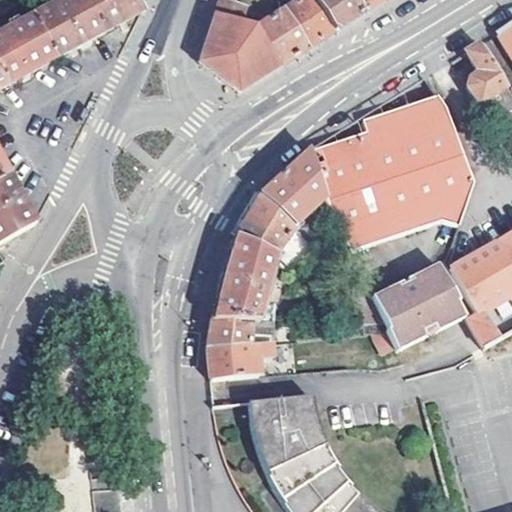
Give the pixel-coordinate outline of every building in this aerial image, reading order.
[(74,50),(104,33),(85,0),(58,0),(61,4),(34,19),(57,59),(74,50)] [(123,22),(143,11),(137,0),(85,0),(104,33),(123,22)] [(300,0),(283,11),(306,50),(313,46),(335,32),(313,0),(300,0)] [(313,0),(335,32),(340,29),(364,14),(354,0),(313,0)] [(354,0),(364,14),(387,0),(354,0)] [(244,10),(219,1),(214,16),(240,24),(244,10)] [(283,11),(254,29),(279,67),(302,53),(306,50),(283,11)] [(240,24),(214,16),(199,63),(220,79),(238,93),(279,67),(254,29),(240,24)] [(57,59),(34,19),(22,26),(19,20),(9,26),(12,30),(0,36),(0,67),(10,86),(25,77),(57,59)] [(511,23),(497,33),(511,56),(511,23)] [(511,145),(511,96),(480,44),(468,52),(479,72),(470,78),(468,87),(478,103),(484,99),(511,145)] [(0,91),(10,86),(0,67),(0,91)] [(366,135),(307,153),(325,206),(335,232),(339,232),(341,237),(346,247),(349,253),(439,222),(456,232),(473,184),(444,113),(436,99),(364,123),(366,135)] [(283,176),(260,198),(296,230),(325,206),(307,153),(283,176)] [(2,165),(0,160),(0,181),(9,176),(2,165)] [(9,176),(0,181),(0,245),(35,225),(18,194),(9,176)] [(240,231),(235,239),(274,255),(277,256),(288,241),(301,251),(310,245),(296,230),(260,198),(240,231)] [(476,318),(467,323),(482,349),(511,331),(511,234),(451,270),(476,318)] [(325,246),(331,255),(346,247),(341,237),(325,246)] [(221,282),(215,319),(258,320),(263,304),(265,304),(269,290),(268,287),(276,260),(274,255),(235,239),(222,276),(221,282)] [(383,333),(393,354),(429,335),(463,317),(458,306),(460,304),(440,265),(371,299),(378,315),(382,323),(386,331),(383,333)] [(214,324),(210,349),(269,344),(269,320),(258,320),(215,319),(214,324)] [(431,335),(429,335),(427,337),(426,339),(426,341),(427,343),(428,344),(430,345),(432,345),(434,345),(436,343),(437,342),(437,339),(436,337),(435,336),(433,335),(431,335)] [(210,356),(211,381),(258,376),(256,361),(271,359),(269,344),(210,349),(210,356)] [(313,396),(289,398),(289,406),(313,404),(313,396)] [(378,511),(374,510),(345,483),(349,480),(329,452),(313,404),(289,406),(289,398),(263,400),(264,410),(257,412),(257,417),(258,422),(251,423),(257,446),(269,477),(292,511),(378,511)] [(248,401),(251,423),(258,422),(257,417),(257,412),(264,410),(263,400),(248,401)] [(391,511),(377,504),(349,480),(345,483),(374,510),(378,511),(391,511)] [(46,486),(49,511),(89,511),(86,481),(46,486)]
